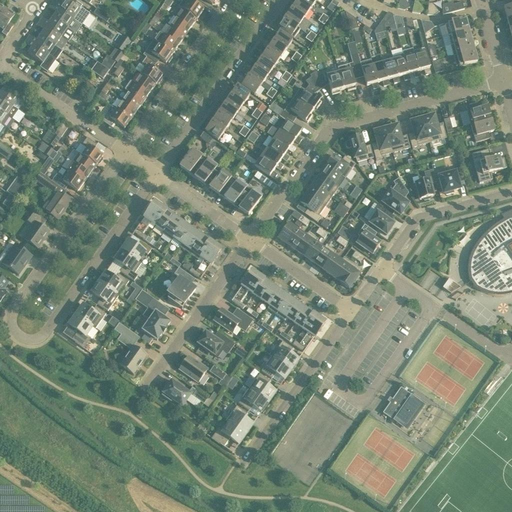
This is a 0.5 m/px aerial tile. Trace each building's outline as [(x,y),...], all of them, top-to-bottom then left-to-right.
[(74,19),(73,19),(82,25),(90,13),(81,7),(79,10),(65,0),(62,4),(55,0),(54,0),(52,4),(74,19)] [(178,7),(182,9),(197,20),(203,10),(194,4),(196,0),(183,0),(178,7)] [(313,0),(297,0),(297,1),(310,10),(316,2),(313,0)] [(399,0),(397,9),(404,11),(409,8),(405,0),(399,0)] [(297,1),(290,10),(303,19),(310,10),(297,1)] [(412,13),(419,14),(424,11),(418,2),(414,1),(412,13)] [(462,3),(454,5),(453,3),(443,6),(443,16),(452,13),(464,10),(462,3)] [(56,13),(53,17),(68,28),(67,29),(73,34),(75,35),(82,25),(73,19),(74,19),(52,4),(49,8),(56,13)] [(427,16),(434,16),(439,13),(432,4),(428,4),(427,16)] [(6,36),(9,32),(13,26),(10,24),(16,15),(5,8),(0,15),(0,25),(5,29),(3,32),(2,33),(6,36)] [(111,17),(97,8),(93,14),(107,23),(111,17)] [(182,9),(176,18),(190,28),(197,20),(182,9)] [(290,10),(284,19),(297,28),(303,19),(290,10)] [(358,29),(355,20),(345,12),(345,13),(350,31),(358,29)] [(391,26),(395,25),(392,17),(392,15),(388,13),(382,20),(391,26)] [(396,30),(404,28),(401,18),(395,16),(392,17),(395,25),(396,30)] [(67,29),(68,28),(53,17),(50,22),(43,17),(40,21),(62,36),(61,38),(67,42),(73,34),(67,29)] [(176,18),(170,27),(184,37),(190,28),(176,18)] [(297,28),(284,19),(278,28),(293,39),(300,30),(297,28)] [(467,30),(466,26),(467,26),(465,19),(444,25),(447,36),(467,30)] [(56,45),(61,38),(62,36),(40,21),(37,25),(44,30),(41,35),(56,45)] [(430,22),(421,22),(424,34),(425,34),(434,28),(430,22)] [(380,24),(374,33),(375,35),(385,32),(384,26),(380,24)] [(365,26),(362,30),(369,35),(372,31),(365,26)] [(170,27),(163,36),(178,46),(184,37),(170,27)] [(467,30),(447,36),(450,46),(470,41),(470,40),(469,36),(470,36),(468,30),(467,30)] [(172,55),(178,46),(163,36),(159,33),(153,42),(157,45),(172,55)] [(279,33),(272,42),(285,51),(292,42),(279,33)] [(56,59),(60,54),(62,52),(55,47),(56,45),(41,35),(37,40),(30,35),(27,39),(56,59)] [(131,42),(124,37),(116,48),(123,53),(131,42)] [(48,71),(56,59),(27,39),(25,43),(32,48),(28,53),(43,63),(41,66),(48,71)] [(450,46),(453,57),(473,51),(472,47),(473,47),(471,40),(470,40),(470,41),(450,46)] [(272,42),(266,51),(279,60),(285,51),(272,42)] [(146,58),(152,62),(156,57),(165,64),(172,55),(157,45),(152,51),(148,48),(143,55),(146,58)] [(419,72),(424,71),(425,76),(431,74),(424,49),(413,52),(413,55),(414,55),(419,72)] [(117,51),(111,59),(115,62),(117,63),(119,60),(123,55),(117,51)] [(266,51),(260,60),(273,69),(279,60),(266,51)] [(352,78),(363,75),(362,72),(361,69),(360,63),(357,55),(356,51),(352,52),(353,56),(351,57),(353,64),(337,68),(338,70),(339,73),(338,73),(343,90),(347,89),(347,92),(355,89),(352,78)] [(473,51),(453,57),(456,67),(459,66),(459,67),(476,62),(475,57),(474,51),(473,51)] [(403,58),(404,58),(403,55),(392,58),(393,61),(398,78),(403,77),(404,82),(410,80),(409,75),(408,75),(403,58)] [(413,55),(404,58),(403,58),(408,75),(409,75),(413,74),(414,79),(420,77),(419,72),(414,55),(413,55)] [(112,67),(115,62),(111,59),(107,56),(104,61),(112,67)] [(155,85),(156,83),(157,84),(159,84),(161,80),(161,79),(160,78),(161,76),(152,69),(155,64),(152,62),(146,58),(141,65),(145,68),(141,75),(155,85)] [(260,60),(254,68),(267,78),(273,69),(260,60)] [(372,66),(370,60),(360,63),(361,69),(362,72),(363,75),(366,86),(371,85),(373,90),(379,88),(377,83),(372,66)] [(109,71),(112,67),(104,61),(101,66),(109,71)] [(393,61),(383,63),(387,81),(388,81),(392,79),(394,84),(399,83),(398,78),(393,61)] [(432,63),(435,74),(443,72),(440,61),(432,63)] [(98,63),(91,72),(103,80),(109,71),(101,66),(98,63)] [(383,63),(372,66),(377,83),(382,82),(383,87),(389,86),(388,81),(387,81),(383,63)] [(254,68),(247,77),(260,86),(267,78),(254,68)] [(316,72),(315,73),(312,69),(307,72),(311,78),(318,88),(324,84),(326,87),(328,84),(332,96),(340,94),(339,91),(343,90),(338,73),(339,73),(338,70),(325,73),(318,75),(316,72)] [(141,75),(134,84),(148,94),(155,85),(141,75)] [(254,96),(260,86),(247,77),(241,86),(254,96)] [(312,92),(318,88),(311,78),(305,81),(312,92)] [(142,103),(148,94),(134,84),(131,81),(124,90),(128,93),(142,103)] [(87,93),(92,87),(86,82),(81,89),(87,93)] [(236,87),(230,96),(243,105),(249,96),(236,87)] [(0,98),(18,111),(24,102),(4,88),(1,93),(0,92),(0,98)] [(297,101),(312,112),(314,109),(316,110),(321,103),(304,91),(300,88),(293,99),(297,101)] [(128,93),(122,102),(136,112),(142,103),(128,93)] [(230,96),(223,105),(237,114),(243,105),(230,96)] [(7,116),(12,119),(19,124),(24,116),(18,111),(0,98),(0,111),(7,116)] [(286,122),(288,124),(294,115),(307,123),(312,116),(310,115),(312,112),(297,101),(293,99),(284,112),(282,111),(278,116),(286,122)] [(122,102),(116,110),(130,120),(136,112),(122,102)] [(465,107),(470,125),(490,120),(488,112),(487,113),(486,108),(479,110),(478,103),(465,107)] [(223,105),(217,114),(230,123),(237,114),(223,105)] [(116,110),(111,107),(101,121),(110,127),(114,123),(123,129),(130,120),(116,110)] [(95,112),(90,109),(86,114),(91,118),(95,112)] [(217,114),(211,123),(224,132),(230,123),(217,114)] [(264,115),(261,118),(268,123),(271,124),(273,121),(264,115)] [(422,119),(429,143),(446,139),(443,126),(437,128),(434,116),(422,119)] [(268,123),(261,118),(259,122),(266,127),(268,123)] [(412,148),(429,143),(422,119),(411,122),(414,134),(408,136),(412,148)] [(447,134),(453,133),(449,119),(443,120),(447,134)] [(492,127),(490,120),(470,125),(475,143),(490,139),(488,133),(493,132),(491,127),(492,127)] [(300,132),(288,124),(286,122),(279,131),(294,142),(298,145),(302,140),(297,137),(300,132)] [(218,141),(224,132),(211,123),(205,132),(218,141)] [(62,124),(54,135),(60,139),(68,128),(62,124)] [(397,126),(386,129),(392,153),(410,149),(406,136),(400,138),(397,126)] [(270,139),(273,140),(288,150),(288,151),(292,154),(295,149),(291,146),(294,142),(279,131),(277,129),(270,139)] [(381,156),(392,153),(386,129),(374,133),(377,144),(371,146),(375,161),(382,159),(381,156)] [(251,133),(249,136),(255,141),(258,137),(251,133)] [(209,146),(213,141),(203,134),(200,139),(209,146)] [(53,148),(60,139),(54,135),(48,144),(53,148)] [(253,144),(255,141),(249,136),(246,140),(253,144)] [(346,142),(345,144),(346,148),(348,149),(351,148),(354,159),(355,159),(356,163),(373,159),(369,144),(363,145),(361,136),(349,139),(349,141),(346,142)] [(95,166),(97,164),(98,165),(99,164),(102,161),(102,159),(101,158),(102,156),(93,150),(96,145),(86,138),(81,146),(77,152),(78,153),(78,154),(95,166)] [(273,140),(267,149),(282,159),(281,160),(286,163),(289,158),(285,155),(288,151),(288,150),(273,140)] [(12,152),(0,144),(0,155),(7,160),(12,152)] [(54,152),(52,150),(49,148),(44,154),(49,158),(54,152)] [(267,149),(261,158),(275,168),(279,171),(283,166),(279,163),(281,160),(282,159),(267,149)] [(181,166),(190,172),(201,157),(202,157),(203,155),(196,150),(195,152),(192,150),(181,166)] [(239,150),(236,154),(243,159),(245,155),(239,150)] [(489,150),(471,155),(479,184),(492,181),(490,174),(502,170),(501,170),(506,168),(503,160),(499,161),(498,158),(491,160),(489,151),(489,150)] [(54,152),(49,158),(53,161),(58,154),(54,152)] [(78,154),(72,162),(89,175),(92,171),(94,170),(95,168),(95,166),(78,154)] [(341,176),(340,177),(344,180),(355,165),(344,157),(341,162),(333,156),(326,166),(341,176)] [(216,167),(218,165),(211,161),(210,163),(202,157),(201,157),(190,172),(188,175),(194,179),(196,176),(205,182),(205,183),(216,167)] [(272,172),(275,168),(261,158),(254,167),(273,180),(277,175),(272,172)] [(83,183),(89,175),(72,162),(66,171),(83,183)] [(341,176),(326,166),(326,167),(320,176),(334,186),(338,188),(344,180),(340,177),(341,176)] [(222,171),(216,167),(205,183),(205,182),(203,185),(209,189),(210,188),(218,194),(219,194),(231,178),(233,175),(224,169),(222,171)] [(453,191),(460,189),(458,184),(464,182),(460,169),(440,174),(441,177),(439,177),(443,194),(445,193),(446,195),(453,193),(453,191)] [(83,183),(66,171),(62,176),(55,175),(51,182),(57,187),(58,186),(64,191),(68,186),(77,192),(83,183)] [(424,173),(427,181),(415,185),(419,200),(422,200),(424,201),(430,200),(430,197),(433,196),(430,184),(436,182),(433,171),(424,173)] [(277,186),(257,172),(254,178),(273,191),(277,186)] [(320,176),(313,185),(331,198),(338,188),(334,186),(320,176)] [(17,178),(6,190),(15,198),(26,186),(17,178)] [(237,182),(231,178),(219,194),(218,194),(218,195),(224,200),(226,197),(234,203),(245,188),(246,188),(247,186),(238,179),(237,182)] [(390,192),(382,203),(400,216),(408,205),(401,199),(402,197),(408,193),(398,179),(393,183),(395,187),(391,193),(390,192)] [(47,213),(43,219),(46,221),(50,215),(57,220),(70,202),(54,191),(57,187),(51,182),(48,180),(43,186),(55,195),(44,211),(47,213)] [(325,208),(331,198),(313,185),(307,195),(325,208)] [(234,203),(232,206),(239,210),(240,208),(249,214),(260,198),(262,196),(253,190),(251,192),(246,188),(245,188),(234,203)] [(325,208),(307,195),(300,204),(308,210),(304,214),(317,223),(321,218),(319,216),(325,208)] [(151,223),(155,226),(165,211),(158,206),(154,203),(152,206),(133,233),(134,233),(145,241),(147,237),(143,234),(151,223)] [(384,218),(388,213),(377,206),(374,211),(377,213),(369,224),(386,236),(394,224),(384,218)] [(174,217),(165,211),(155,226),(164,232),(174,217)] [(508,295),(510,295),(511,294),(511,211),(510,212),(506,214),(504,215),(501,216),(503,220),(501,221),(499,222),(497,223),(494,225),(490,228),(488,229),(487,231),(485,233),(483,234),(482,236),(480,238),(479,240),(477,242),(476,244),(475,246),(474,249),(473,250),(472,253),(471,255),(470,258),(470,261),(469,264),(469,266),(469,268),(469,270),(468,273),(469,275),(469,277),(469,278),(469,281),(469,283),(471,283),(472,285),(472,286),(472,287),(474,288),(477,290),(479,291),(482,292),(485,293),(488,294),(491,295),(495,295),(498,296),(502,296),(506,296),(508,295)] [(41,228),(46,221),(43,219),(34,212),(27,222),(33,226),(23,239),(37,249),(48,233),(41,228)] [(183,224),(174,217),(164,232),(162,235),(171,242),(173,239),(173,238),(183,224)] [(192,230),(183,224),(173,238),(173,239),(181,244),(182,245),(192,230)] [(278,239),(287,245),(297,231),(288,224),(278,239)] [(380,244),(370,237),(373,232),(364,225),(357,235),(360,238),(356,244),(372,255),(373,255),(374,255),(378,250),(376,249),(380,244)] [(342,227),(337,234),(342,238),(347,231),(342,227)] [(201,236),(192,230),(182,245),(181,244),(179,247),(188,254),(201,236)] [(287,245),(296,251),(306,237),(305,237),(297,231),(287,245)] [(296,251),(304,258),(314,243),(315,244),(318,240),(308,233),(305,237),(306,237),(296,251)] [(210,242),(201,236),(188,254),(198,260),(200,257),(199,257),(210,242)] [(138,262),(144,253),(147,255),(151,249),(141,242),(137,247),(129,241),(128,241),(124,246),(122,249),(121,251),(138,262)] [(217,248),(210,242),(199,257),(200,257),(204,260),(196,272),(191,269),(191,268),(189,272),(200,280),(219,253),(219,254),(221,251),(217,248)] [(304,258),(313,264),(323,250),(323,249),(315,244),(314,243),(304,258)] [(5,265),(19,275),(32,257),(15,245),(6,256),(9,258),(5,265)] [(313,264),(322,270),(332,256),(335,252),(326,245),(323,249),(323,250),(313,264)] [(138,262),(121,251),(120,252),(120,251),(118,255),(114,260),(115,261),(123,267),(120,272),(134,282),(137,276),(134,274),(141,264),(138,262)] [(322,270),(331,276),(341,262),(332,256),(322,270)] [(331,276),(339,282),(340,282),(353,264),(343,258),(341,262),(331,276)] [(169,262),(178,268),(180,266),(171,259),(169,262)] [(340,282),(339,282),(339,283),(349,290),(362,271),(353,264),(340,282)] [(181,310),(188,301),(187,301),(195,290),(190,287),(194,280),(178,268),(173,276),(178,279),(167,295),(169,296),(167,300),(181,310)] [(248,291),(251,294),(261,279),(255,275),(251,272),(249,275),(250,275),(231,302),(242,310),(244,306),(239,303),(248,291)] [(99,282),(98,283),(118,297),(128,282),(118,275),(114,280),(106,274),(105,273),(101,279),(101,278),(99,281),(99,282)] [(270,285),(261,279),(251,294),(260,300),(270,285)] [(448,280),(442,289),(450,294),(461,288),(448,280)] [(107,312),(118,297),(98,283),(97,284),(95,287),(91,293),(92,293),(100,299),(97,304),(107,312)] [(143,290),(133,283),(130,286),(140,293),(143,290)] [(279,292),(270,285),(260,300),(269,306),(279,292)] [(288,298),(279,292),(269,306),(267,309),(276,315),(288,298)] [(151,298),(146,306),(154,313),(142,331),(156,341),(161,334),(162,335),(165,330),(165,329),(169,322),(163,318),(168,310),(151,298)] [(286,319),(287,319),(297,304),(288,298),(276,315),(284,322),(286,319)] [(306,311),(297,304),(287,319),(296,325),(306,311)] [(92,327),(92,328),(95,330),(106,314),(95,307),(91,312),(83,306),(82,306),(79,311),(78,311),(76,314),(75,315),(92,327)] [(252,321),(239,312),(235,319),(221,309),(221,311),(219,310),(216,315),(217,316),(213,321),(231,334),(236,327),(244,333),(252,321)] [(315,317),(306,311),(296,325),(305,331),(315,317)] [(92,327),(75,315),(75,317),(74,316),(72,320),(68,325),(69,326),(78,332),(72,340),(71,340),(82,348),(89,339),(86,336),(92,328),(92,327)] [(325,324),(315,317),(305,331),(308,334),(300,345),(295,342),(293,346),(303,353),(322,326),(323,327),(325,324)] [(118,324),(114,331),(132,344),(137,337),(118,324)] [(200,337),(196,342),(198,343),(197,344),(217,359),(222,351),(227,355),(234,345),(219,334),(215,340),(205,333),(201,338),(200,337)] [(282,342),(271,357),(291,371),(292,369),(292,370),(295,367),(294,366),(298,361),(297,360),(297,361),(289,355),(292,349),(282,342)] [(147,356),(129,344),(126,347),(130,350),(119,366),(133,376),(147,356)] [(234,354),(244,359),(248,353),(238,347),(234,354)] [(197,384),(207,370),(188,357),(186,361),(184,360),(180,366),(181,367),(179,370),(197,384)] [(290,372),(291,371),(271,357),(261,372),(271,379),(275,374),(284,380),(283,380),(284,381),(288,375),(290,372)] [(225,375),(213,367),(209,372),(221,381),(225,375)] [(259,374),(248,389),(268,403),(269,402),(270,402),(272,399),(271,399),(275,393),(274,393),(266,387),(270,382),(259,374)] [(181,407),(190,395),(171,381),(161,396),(170,402),(172,400),(181,407)] [(407,426),(420,407),(410,399),(412,396),(400,388),(392,400),(393,401),(391,403),(390,404),(382,414),(393,422),(395,419),(407,426)] [(267,404),(268,403),(248,389),(238,404),(249,412),(252,406),(261,412),(261,413),(265,408),(266,408),(268,405),(267,404)] [(196,391),(192,397),(203,405),(207,399),(196,391)] [(228,424),(245,436),(246,434),(247,435),(249,432),(248,431),(252,426),(252,425),(251,426),(243,420),(247,414),(236,407),(225,422),(228,424)] [(203,433),(207,427),(201,423),(197,428),(203,433)] [(228,424),(222,433),(219,430),(212,440),(223,448),(229,439),(238,445),(242,440),(243,440),(245,437),(244,437),(245,436),(228,424)]
